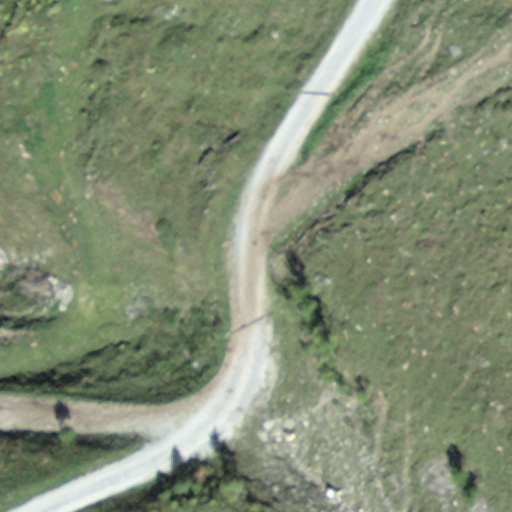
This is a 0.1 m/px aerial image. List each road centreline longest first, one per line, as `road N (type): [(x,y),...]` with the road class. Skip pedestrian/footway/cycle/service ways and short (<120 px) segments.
road 1 (track): [(376,0),(259,195),(216,379),(57,395),(29,386)]
road 2 (track): [(0,495),(216,379)]
